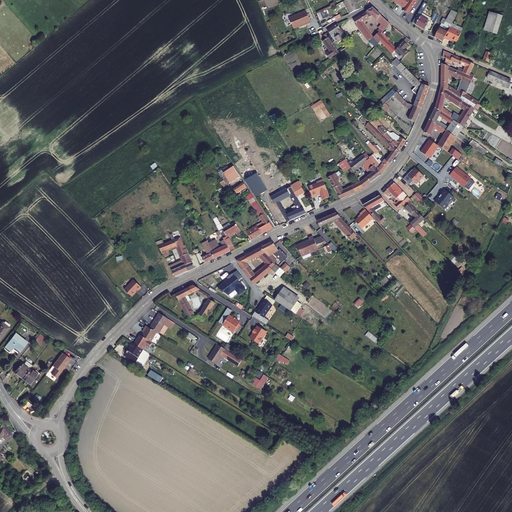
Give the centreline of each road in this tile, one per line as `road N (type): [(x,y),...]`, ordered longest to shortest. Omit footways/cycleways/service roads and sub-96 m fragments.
road 1 (residential): [(425,46),(433,92),(411,143),(377,185),(160,291),(67,393)]
road 2 (motorway): [(511,309),(290,511)]
road 3 (motorway): [(317,511),(511,335)]
